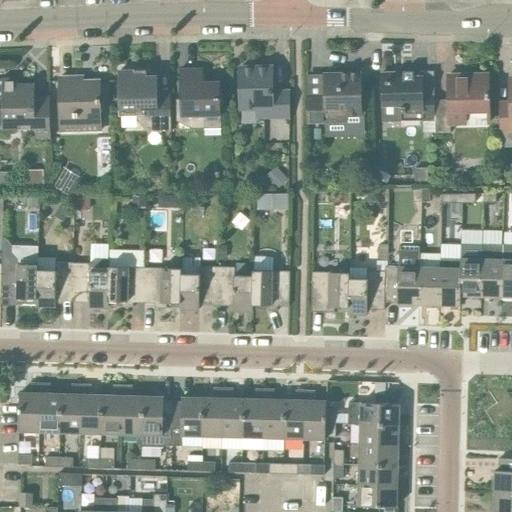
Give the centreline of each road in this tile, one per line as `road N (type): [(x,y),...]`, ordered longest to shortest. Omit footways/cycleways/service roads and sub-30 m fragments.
road 1 (residential): [(0,354),(419,364),(440,374),(448,392)]
road 2 (residential): [(0,22),(287,16)]
road 3 (residential): [(287,16),(511,19)]
road 4 (residential): [(448,392),(446,511)]
